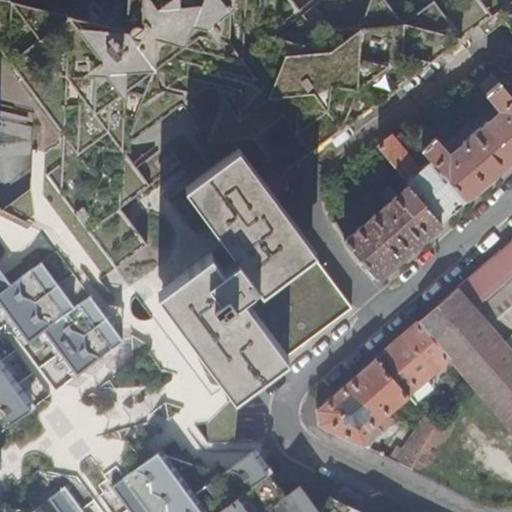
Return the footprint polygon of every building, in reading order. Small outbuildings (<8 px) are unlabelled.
[(0,0),(0,46),(77,149),(47,172),(128,285),(142,303),(162,288),(225,240),(185,185),(234,150),(261,186),(479,22),(492,12),(483,0),(0,0)] [(511,0),(508,0),(492,12),(479,22),(486,33),(507,18),(511,25),(511,0)] [(0,101),(34,110),(31,169),(30,184),(47,172),(77,149),(0,46),(0,101)] [(492,75),(483,66),(469,76),(477,86),(492,75)] [(498,82),(492,75),(477,86),(484,94),(498,82)] [(511,97),(511,87),(507,81),(498,82),(511,97)] [(467,199),(511,160),(511,97),(498,82),(484,94),(504,117),(502,118),(499,117),(494,118),(492,121),(492,125),(492,127),(491,128),(485,122),(461,142),(467,149),(466,149),(463,149),(459,149),(456,152),(455,157),(455,158),(454,160),(436,139),(422,151),(427,157),(467,199)] [(416,166),(390,135),(377,146),(396,169),(409,184),(442,222),(467,199),(427,157),(416,166)] [(225,240),(162,288),(232,379),(240,390),(288,355),(247,300),(310,252),(261,186),(234,150),(185,185),(225,240)] [(232,379),(212,395),(200,380),(142,303),(128,285),(47,172),(30,184),(2,205),(0,203),(0,511),(363,511),(330,495),(320,511),(317,511),(312,509),(284,496),(252,481),(265,442),(235,442),(240,390),(232,379)] [(377,277),(442,222),(409,184),(395,195),(388,188),(381,194),(388,202),(381,207),(385,211),(381,215),(376,210),(373,212),(374,214),(345,239),(377,277)] [(511,240),(458,287),(511,348),(511,240)] [(350,307),(310,252),(247,300),(288,355),(301,344),(350,307)] [(511,432),(511,348),(458,287),(417,323),(448,360),(475,390),(511,432)] [(162,288),(142,303),(200,380),(212,395),(232,379),(162,288)] [(448,360),(417,323),(376,359),(408,395),(448,360)] [(408,395),(376,359),(317,410),(319,425),(369,449),(381,434),(375,426),(376,425),(373,421),(380,414),(384,419),(409,396),(408,395)] [(396,462),(411,469),(435,426),(427,416),(396,462)] [(284,496),(265,442),(252,481),(284,496)]
